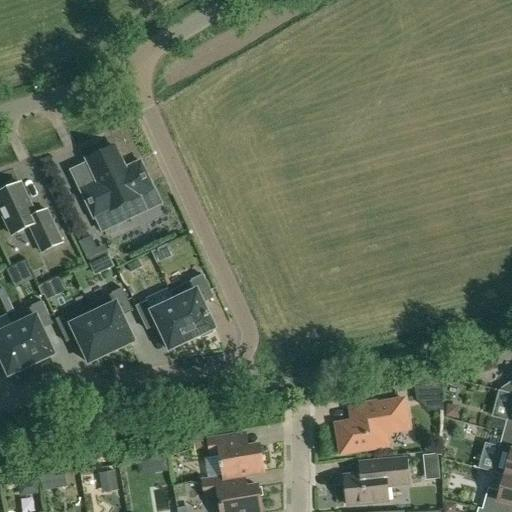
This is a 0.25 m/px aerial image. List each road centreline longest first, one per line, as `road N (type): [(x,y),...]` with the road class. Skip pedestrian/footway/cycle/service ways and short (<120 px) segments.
road 1 (residential): [(0,403),(235,361),(250,342),(134,62)]
road 2 (residential): [(0,114),(134,62)]
road 3 (residential): [(134,62),(237,0)]
